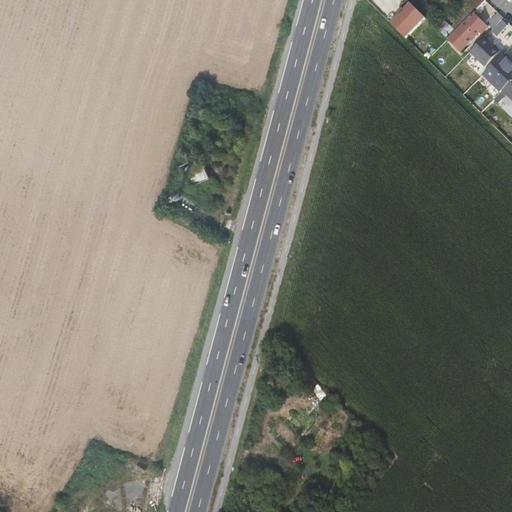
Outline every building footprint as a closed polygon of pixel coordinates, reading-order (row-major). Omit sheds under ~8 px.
[(486,1),(485,0),(472,0),(470,3),(473,5),(477,10),(486,1)] [(392,24),(407,38),(426,19),(411,4),(392,24)] [(473,5),(451,28),(455,32),(473,14),(477,10),(473,5)] [(488,28),(473,14),(455,32),(451,28),(445,22),(438,30),(448,40),(448,39),(461,52),(480,33),(481,35),(488,28)] [(493,29),(502,20),(504,18),(499,14),(488,25),(493,29)] [(493,29),(492,30),(498,36),(508,26),(502,20),(493,29)] [(471,52),(486,67),(501,52),(486,37),(471,52)] [(433,63),(439,68),(449,57),(443,52),(433,63)] [(503,91),(511,99),(511,64),(503,56),(482,77),(500,95),(503,91)] [(202,158),(182,168),(194,190),(213,179),(202,158)]
